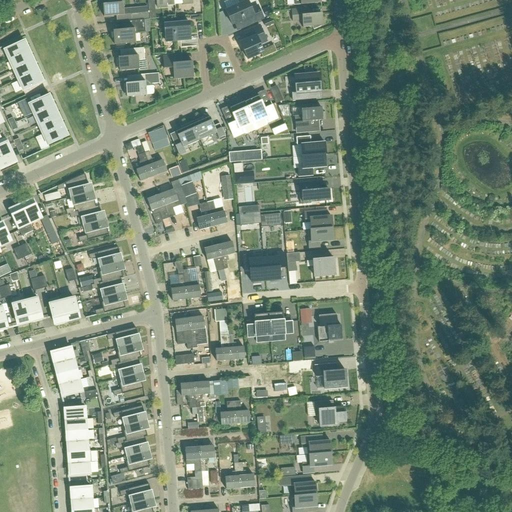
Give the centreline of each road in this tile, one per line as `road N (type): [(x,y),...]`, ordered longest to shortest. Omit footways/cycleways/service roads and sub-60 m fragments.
road 1 (unclassified): [(362,287),(341,40)]
road 2 (residential): [(115,140),(341,40)]
road 3 (unclassified): [(340,511),(374,409),(362,287)]
road 4 (residential): [(63,511),(55,414),(34,345)]
road 5 (residential): [(115,140),(75,0)]
road 6 (residential): [(34,345),(156,313)]
road 7 (residential): [(0,190),(115,140)]
